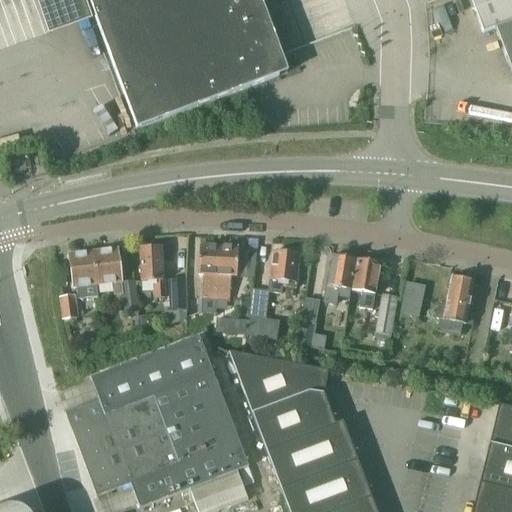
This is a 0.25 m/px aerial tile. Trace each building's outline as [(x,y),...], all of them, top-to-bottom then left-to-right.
[(87,0),(136,130),(279,76),(276,68),(284,65),(259,0),(87,0)] [(511,0),(469,0),(482,34),(511,22),(511,0)] [(511,22),(482,34),(494,30),(511,78),(511,22)] [(15,174),(25,171),(22,159),(12,162),(15,174)] [(214,314),(214,313),(218,246),(199,245),(197,277),(202,277),(200,313),(214,314)] [(214,313),(229,314),(230,279),(236,280),(238,247),(218,246),(214,313)] [(161,271),(160,247),(138,248),(139,283),(152,283),(153,299),(165,299),(164,270),(161,271)] [(136,307),(134,288),(133,288),(133,282),(121,284),(116,249),(103,251),(101,250),(97,250),(95,252),(92,252),(96,287),(111,285),(112,296),(122,295),(124,314),(136,313),(136,307)] [(248,318),(265,320),(268,293),(280,295),(281,289),(295,290),(299,255),(295,255),(293,251),(286,250),(283,253),(271,252),(267,293),(251,292),(248,318)] [(96,287),(92,252),(88,253),(86,251),(81,252),(79,254),(67,256),(71,290),(75,289),(77,301),(97,299),(96,287)] [(253,280),(255,252),(240,251),(238,278),(253,280)] [(350,292),(355,260),(331,256),(326,286),(325,286),(322,303),(335,306),(338,290),(350,292)] [(355,260),(350,292),(361,294),(358,309),(371,311),(374,296),(380,264),(355,260)] [(464,326),(472,283),(447,278),(445,291),(448,292),(445,305),(438,303),(434,320),(464,326)] [(169,312),(179,311),(186,311),(184,279),(168,280),(169,312)] [(418,315),(422,288),(405,285),(400,312),(418,315)] [(58,299),(61,321),(77,319),(74,296),(58,299)] [(381,296),(374,333),(390,336),(396,298),(381,296)] [(297,328),(313,330),(318,302),(305,299),(301,322),(298,322),(297,328)] [(230,324),(229,333),(244,334),(245,325),(230,324)] [(70,429),(212,375),(198,338),(89,380),(97,401),(64,414),(70,429)] [(322,396),(327,372),(228,354),(279,491),(356,462),(341,423),(334,426),(322,396)] [(236,473),(247,468),(212,375),(70,429),(96,498),(129,485),(138,509),(162,500),(188,490),(236,473)] [(511,451),(511,409),(498,406),(488,446),(511,451)] [(511,493),(511,451),(488,446),(478,485),(511,493)] [(287,511),(335,511),(370,499),(356,462),(279,491),(287,511)] [(236,473),(188,490),(196,511),(219,511),(247,502),(236,473)] [(511,511),(511,493),(478,485),(471,511),(511,511)] [(374,511),(370,499),(335,511),(374,511)]
